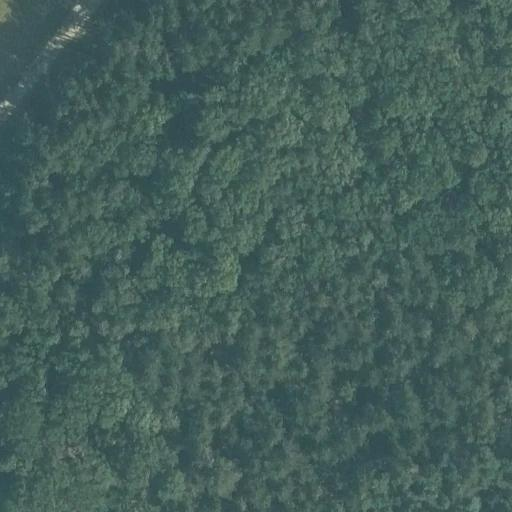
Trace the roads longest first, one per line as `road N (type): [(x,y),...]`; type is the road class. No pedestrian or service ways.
road 1 (track): [(159,511),(138,364),(52,89)]
road 2 (track): [(0,278),(50,289),(134,351)]
